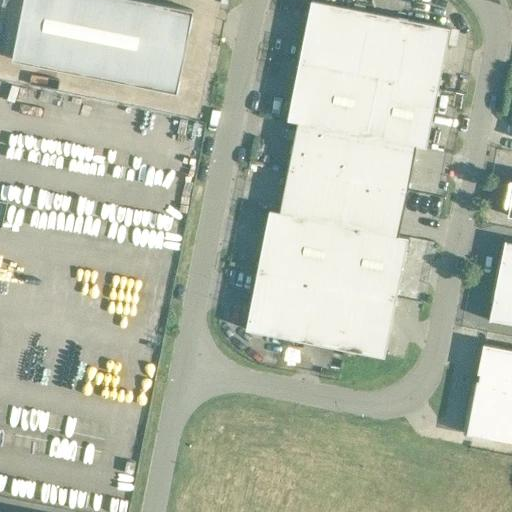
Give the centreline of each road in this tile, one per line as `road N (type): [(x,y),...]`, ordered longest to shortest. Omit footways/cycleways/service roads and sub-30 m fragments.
road 1 (unclassified): [(183,369),(384,409),(414,391),(434,360),(496,43),(489,0)]
road 2 (unclassified): [(183,369),(257,0)]
road 3 (unclassified): [(154,511),(183,369)]
